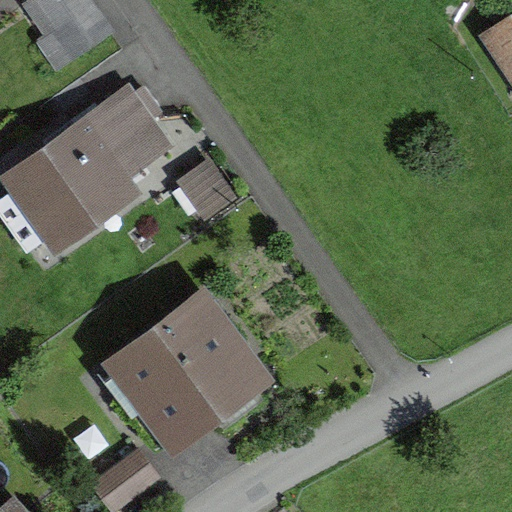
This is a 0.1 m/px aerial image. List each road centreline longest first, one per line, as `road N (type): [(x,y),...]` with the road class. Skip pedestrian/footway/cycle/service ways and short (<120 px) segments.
road 1 (unknown): [(430,395),(116,0)]
road 2 (residential): [(511,352),(223,511)]
